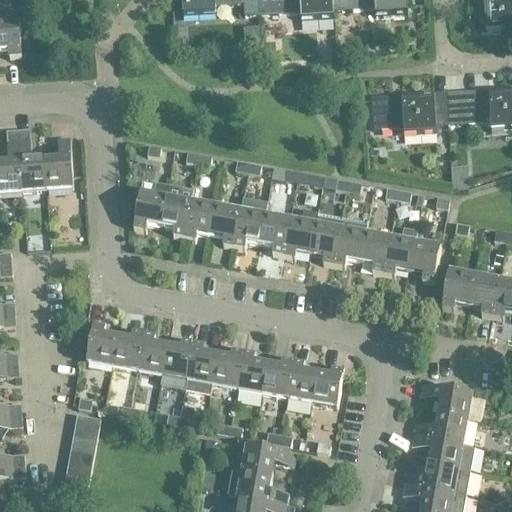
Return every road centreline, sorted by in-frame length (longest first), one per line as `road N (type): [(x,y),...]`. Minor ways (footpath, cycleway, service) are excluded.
road 1 (residential): [(389,349),(134,295),(120,289),(112,259)]
road 2 (residential): [(47,496),(33,278),(50,264),(112,259)]
road 3 (residential): [(112,259),(94,106),(0,112)]
road 4 (residential): [(355,511),(389,349)]
road 5 (residential): [(451,0),(454,67),(511,64)]
road 6 (residential): [(511,369),(389,349)]
